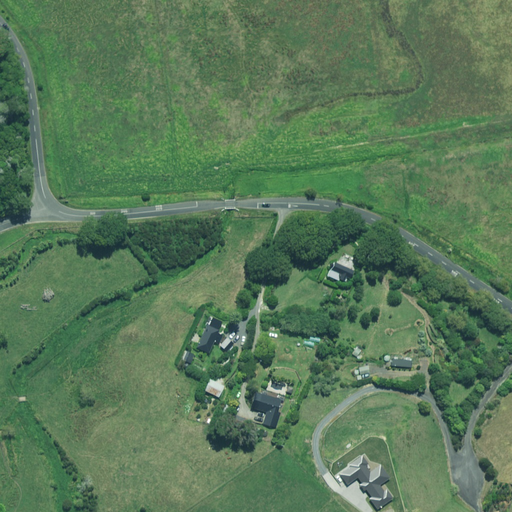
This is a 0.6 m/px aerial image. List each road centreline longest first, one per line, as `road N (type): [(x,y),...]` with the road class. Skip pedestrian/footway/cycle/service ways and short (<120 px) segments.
road 1 (tertiary): [(511,307),(380,221),(342,206),(71,214),(51,206)]
road 2 (tertiary): [(51,206),(28,80),(0,20)]
